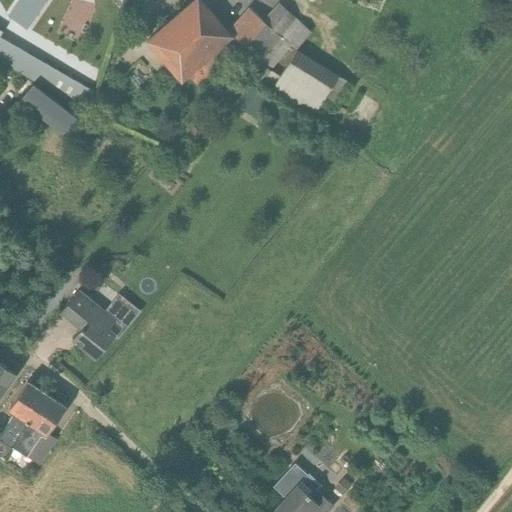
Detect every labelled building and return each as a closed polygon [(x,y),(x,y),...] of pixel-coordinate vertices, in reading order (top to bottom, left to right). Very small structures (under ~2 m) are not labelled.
[(20,0),(9,16),(26,28),(45,0),(20,0)] [(231,36),(206,8),(199,0),(195,0),(147,41),(181,80),(231,36)] [(258,61),(257,61),(248,77),(270,89),(269,91),(312,117),(321,102),(331,109),(349,82),(337,75),(297,49),(279,76),(269,70),(292,42),(298,47),(311,31),(295,18),(280,4),(264,22),(250,9),(230,32),(258,61)] [(0,60),(41,85),(51,67),(0,37),(0,60)] [(96,94),(51,67),(41,85),(86,112),(96,94)] [(36,85),(21,104),(61,135),(75,116),(36,85)] [(281,121),(286,112),(271,102),(265,111),(281,121)] [(187,139),(195,144),(202,133),(194,128),(187,139)] [(72,338),(96,358),(114,335),(108,330),(115,322),(77,291),(60,312),(80,328),(72,338)] [(0,394),(15,373),(0,362),(0,394)] [(0,456),(3,458),(12,445),(11,445),(46,393),(27,381),(8,410),(14,414),(1,434),(0,433),(0,456)] [(64,406),(46,393),(11,445),(12,445),(40,464),(56,440),(46,433),(64,406)] [(285,498),(274,509),(277,511),(327,511),(333,505),(316,489),(319,486),(295,463),(273,487),(285,498)] [(343,494),(351,485),(343,478),(335,488),(343,494)]
